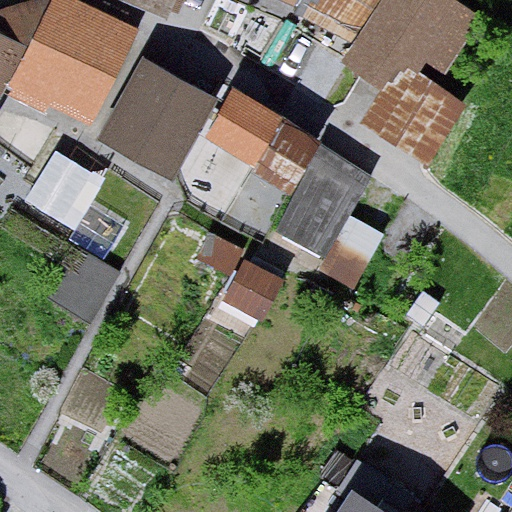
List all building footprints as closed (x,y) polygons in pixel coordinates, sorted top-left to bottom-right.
[(127,33),(54,0),(39,0),(0,87),(0,95),(82,132),(127,33)] [(265,0),(288,10),(291,0),(265,0)] [(375,92),(350,127),(421,173),(461,107),(425,84),(474,18),(441,0),(303,0),(293,21),(343,49),(333,72),(375,92)] [(0,69),(10,52),(0,46),(0,69)] [(203,96),(129,62),(87,152),(161,187),(203,96)] [(308,141),(218,92),(191,142),(280,191),(308,141)] [(389,511),(353,488),(338,511),(389,511)]
